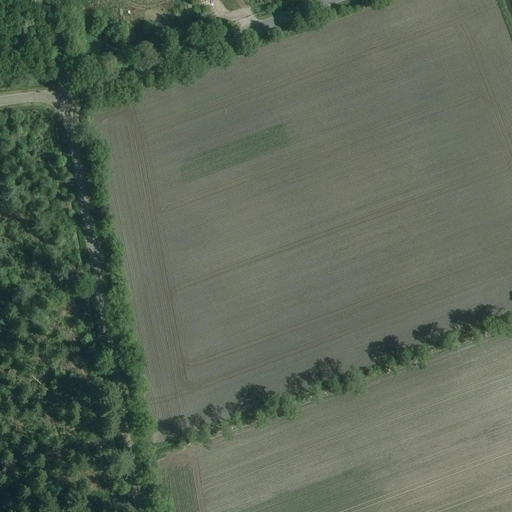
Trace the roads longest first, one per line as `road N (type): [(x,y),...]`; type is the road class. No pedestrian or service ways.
road 1 (unclassified): [(139,511),(62,94)]
road 2 (tertiary): [(62,94),(332,0)]
